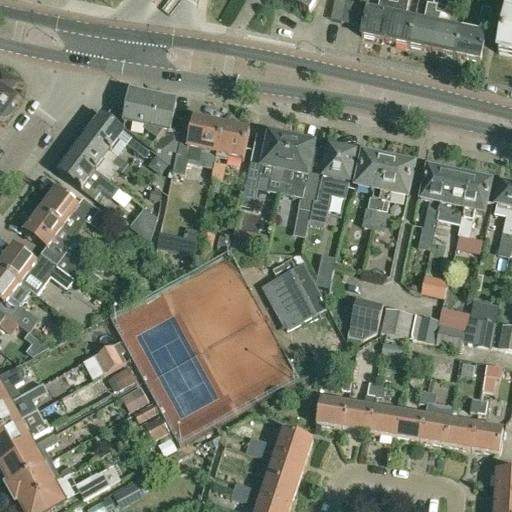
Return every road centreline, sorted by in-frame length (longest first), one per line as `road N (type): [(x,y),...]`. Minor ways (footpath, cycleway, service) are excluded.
road 1 (primary): [(97,65),(511,133)]
road 2 (primary): [(511,115),(240,51),(125,34)]
road 3 (residential): [(330,511),(350,472),(445,488),(455,511)]
road 4 (unclassified): [(0,180),(97,65)]
road 5 (primary): [(125,34),(0,10)]
